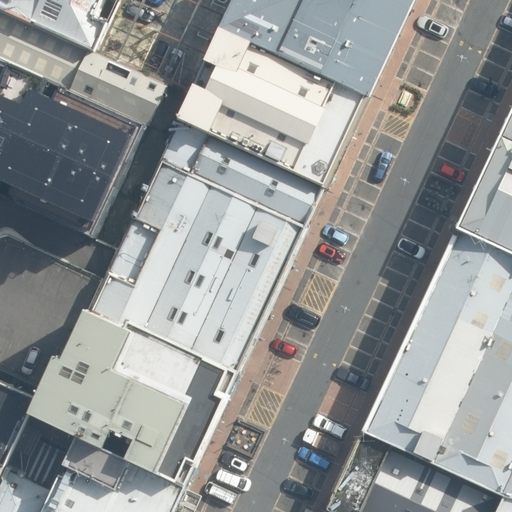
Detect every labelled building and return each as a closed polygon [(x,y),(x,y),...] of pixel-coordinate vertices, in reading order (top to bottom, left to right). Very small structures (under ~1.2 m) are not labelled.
[(0,0),(0,5),(98,50),(112,19),(101,14),(107,0),(0,0)] [(410,0),(237,0),(222,32),(364,100),(410,0)] [(0,5),(0,52),(152,122),(170,82),(98,50),(0,5)] [(182,126),(322,190),(364,100),(222,32),(193,92),(178,124),(182,126)] [(0,52),(0,193),(98,239),(152,122),(0,52)] [(511,107),(456,234),(511,257),(511,107)] [(99,307),(238,372),(322,190),(182,126),(99,307)] [(511,257),(456,234),(366,429),(430,459),(511,279),(511,257)] [(511,279),(430,459),(499,491),(511,462),(511,279)] [(42,401),(35,418),(74,438),(183,490),(238,372),(99,307),(90,302),(42,401)] [(0,463),(9,467),(35,418),(42,401),(0,383),(0,463)] [(330,511),(332,511),(490,511),(499,491),(430,459),(366,429),(330,511)] [(44,511),(171,511),(183,490),(74,438),(55,485),(44,511)] [(511,462),(499,491),(511,493),(511,462)] [(0,511),(44,511),(55,485),(9,467),(0,488),(0,511)] [(511,511),(511,493),(499,491),(490,511),(511,511)]
